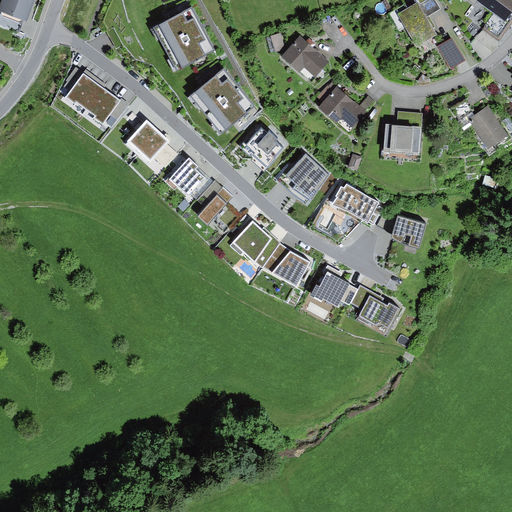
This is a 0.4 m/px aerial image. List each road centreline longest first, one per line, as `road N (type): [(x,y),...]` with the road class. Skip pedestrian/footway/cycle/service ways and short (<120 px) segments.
road 1 (track): [(432,376),(398,354),(295,326),(79,209),(0,208)]
road 2 (residential): [(47,29),(138,90),(259,202),(383,279)]
road 3 (residential): [(511,35),(488,65),(414,93),(377,77),(339,32)]
